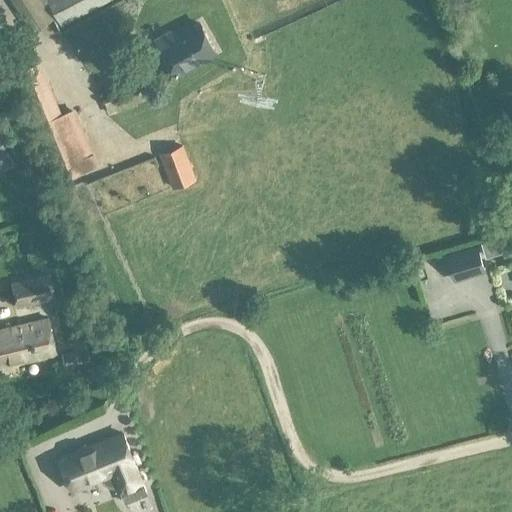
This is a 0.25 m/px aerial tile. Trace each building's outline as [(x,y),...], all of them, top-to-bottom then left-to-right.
[(43,0),(11,0),(33,31),(54,16),(43,0)] [(48,0),(62,26),(110,0),(48,0)] [(157,39),(162,49),(154,52),(165,71),(173,67),(176,73),(216,50),(201,23),(175,38),(171,31),(157,39)] [(75,151),(61,116),(44,72),(38,61),(17,72),(61,182),(83,173),(75,151)] [(61,116),(75,151),(88,145),(74,109),(61,116)] [(0,136),(0,174),(16,165),(0,136)] [(183,144),(158,153),(171,189),(196,179),(183,144)] [(474,248),(443,257),(450,281),(481,272),(474,248)] [(49,265),(14,274),(20,297),(55,288),(49,265)] [(48,317),(0,328),(0,365),(0,367),(57,353),(48,317)] [(76,349),(62,352),(65,366),(79,362),(76,349)] [(123,434),(106,441),(118,471),(113,474),(118,486),(125,503),(145,495),(140,484),(143,483),(123,434)] [(118,471),(106,441),(61,459),(67,474),(64,476),(69,488),(72,487),(73,490),(100,479),(103,483),(108,486),(113,487),(118,486),(113,474),(118,471)]
